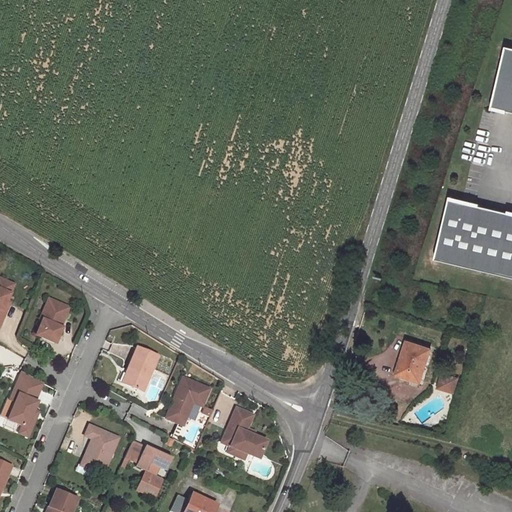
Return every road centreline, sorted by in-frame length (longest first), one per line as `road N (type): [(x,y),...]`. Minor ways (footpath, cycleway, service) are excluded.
road 1 (unclassified): [(315,419),(446,0)]
road 2 (residential): [(315,419),(112,299)]
road 3 (residential): [(19,511),(112,299)]
road 4 (residential): [(112,299),(0,226)]
